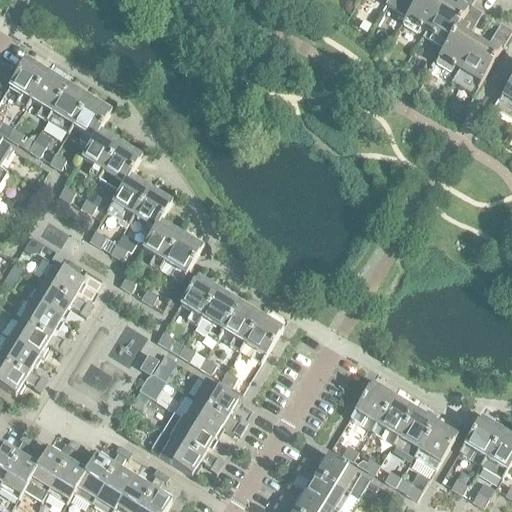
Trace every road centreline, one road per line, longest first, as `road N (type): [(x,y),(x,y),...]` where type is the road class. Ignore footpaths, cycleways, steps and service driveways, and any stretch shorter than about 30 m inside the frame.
road 1 (residential): [(336,343),(228,275),(120,98),(4,26)]
road 2 (residential): [(229,511),(80,426),(0,424)]
road 3 (residential): [(232,511),(336,343)]
road 4 (residential): [(511,414),(440,407),(336,343)]
